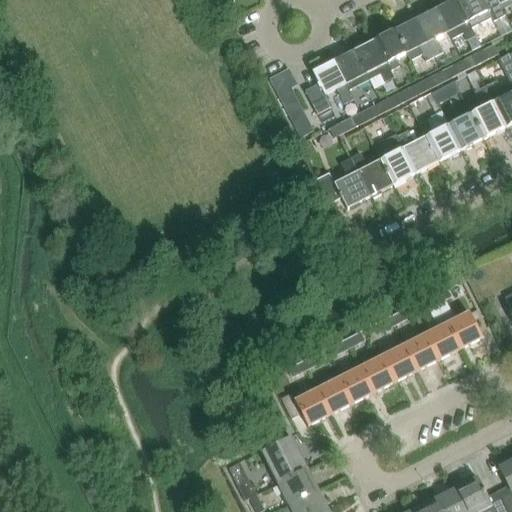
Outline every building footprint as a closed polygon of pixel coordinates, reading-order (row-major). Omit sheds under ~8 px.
[(472,31),(473,31),(457,0),(436,11),(449,36),(448,36),(451,41),(463,35),(467,43),(476,39),(472,31)] [(482,0),(457,0),(473,31),(493,21),(494,23),(504,17),(495,0),(486,0),(483,2),(482,0)] [(436,11),(416,21),(435,59),(444,55),(437,41),(448,36),(449,36),(436,11)] [(426,64),(435,59),(416,21),(395,32),(408,56),(407,57),(410,63),(423,57),(426,64)] [(395,32),(375,42),(391,73),(400,68),(397,62),(407,57),(408,56),(395,32)] [(390,74),(391,73),(375,42),(354,53),(370,84),(374,90),(394,80),(390,74)] [(483,53),(487,62),(498,56),(493,47),(483,53)] [(354,53),(334,63),(354,102),(354,101),(350,94),(370,84),(354,53)] [(472,58),(477,67),(487,62),(483,53),(472,58)] [(462,63),(467,72),(477,67),(472,58),(462,63)] [(305,93),(317,116),(331,109),(325,99),(336,93),(344,107),(354,102),(334,63),(312,74),(318,86),(305,93)] [(452,68),(457,77),(467,72),(462,63),(452,68)] [(442,73),(446,82),(457,77),(452,68),(442,73)] [(432,79),(436,88),(446,82),(442,73),(432,79)] [(421,84),(426,93),(436,88),(432,79),(421,84)] [(507,129),(511,126),(511,94),(505,98),(497,83),(486,89),(507,129)] [(411,89),(416,98),(426,93),(421,84),(411,89)] [(401,94),(406,103),(416,98),(411,89),(401,94)] [(482,110),(471,116),(484,141),(507,129),(486,89),(475,95),(482,110)] [(391,100),(395,108),(406,103),(401,94),(391,100)] [(303,112),(296,100),(282,107),(289,120),(303,112)] [(381,105),(385,114),(395,108),(391,100),(381,105)] [(371,110),(375,119),(385,114),(381,105),(371,110)] [(360,115),(365,124),(375,119),(371,110),(360,115)] [(438,133),(426,139),(439,164),(462,152),(449,127),(442,114),(431,120),(438,133)] [(350,120),(355,129),(365,124),(360,115),(350,120)] [(471,116),(449,127),(462,152),(484,141),(471,116)] [(340,126),(344,134),(355,129),(350,120),(340,126)] [(344,134),(340,126),(330,131),(334,140),(344,134)] [(416,176),(439,164),(426,139),(416,144),(411,132),(398,139),(416,176)] [(393,156),(381,162),(394,187),(416,176),(398,139),(396,137),(386,142),(393,156)] [(361,156),(351,161),(371,199),(394,187),(381,162),(367,169),(361,156)] [(346,179),(334,186),(329,176),(315,183),(327,208),(342,200),(347,211),(371,199),(351,161),(340,166),(346,179)] [(448,291),(433,299),(438,307),(453,300),(448,291)] [(423,315),(438,307),(433,299),(418,306),(423,315)] [(438,308),(460,351),(482,340),(469,315),(456,322),(447,303),(438,308)] [(426,337),(438,362),(460,351),(438,308),(429,312),(439,331),(426,337)] [(390,320),(395,329),(410,321),(405,312),(390,320)] [(379,337),(395,329),(390,320),(375,328),(379,337)] [(346,342),(351,351),(366,343),(361,334),(346,342)] [(404,348),(417,373),(438,362),(426,337),(404,348)] [(351,351),(346,342),(331,350),(336,359),(351,351)] [(404,348),(382,359),(395,384),(417,373),(404,348)] [(307,372),(322,364),(318,356),(303,363),(307,372)] [(382,359),(360,370),(373,395),(395,384),(382,359)] [(292,379),(307,372),(303,363),(288,371),(292,379)] [(360,370),(339,381),(351,406),(373,395),(360,370)] [(329,417),(351,406),(339,381),(317,392),(329,417)] [(329,417),(317,392),(295,403),(308,428),(329,417)] [(291,420),(300,416),(291,396),(281,401),(291,420)] [(262,455),(278,486),(307,471),(291,440),(262,455)] [(499,494),(508,511),(511,511),(511,461),(499,469),(509,489),(499,494)] [(307,471),(278,486),(289,508),(318,493),(307,471)] [(484,511),(492,508),(493,511),(508,511),(499,494),(488,500),(477,480),(455,491),(466,511),(484,511)] [(245,504),(251,501),(257,498),(249,482),(237,488),(245,504)] [(466,511),(455,491),(434,501),(439,511),(466,511)] [(327,511),(318,493),(289,508),(284,510),(284,511),(327,511)] [(264,511),(265,511),(257,498),(251,501),(256,511),(264,511)] [(439,511),(434,501),(413,511),(439,511)]
